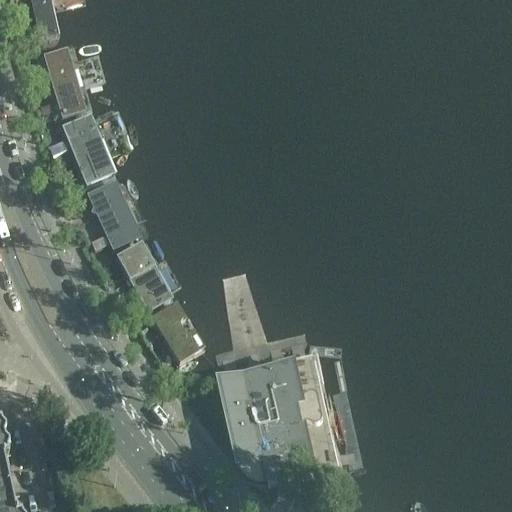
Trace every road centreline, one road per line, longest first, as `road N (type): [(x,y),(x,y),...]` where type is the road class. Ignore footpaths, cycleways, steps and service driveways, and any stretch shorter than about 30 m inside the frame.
road 1 (residential): [(49,322),(19,393),(45,511)]
road 2 (secondary): [(222,511),(100,385)]
road 3 (secondary): [(100,385),(182,511)]
road 4 (secondary): [(0,206),(49,322)]
